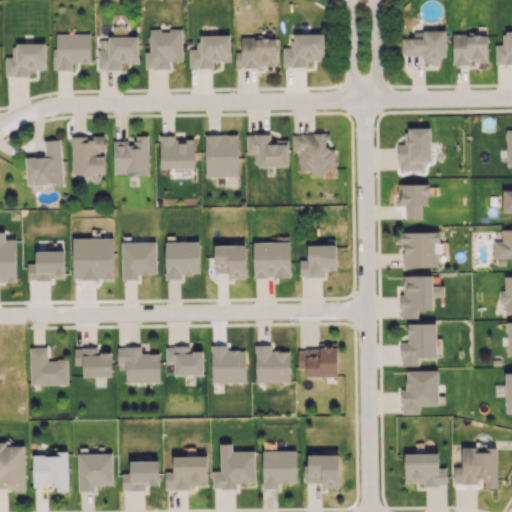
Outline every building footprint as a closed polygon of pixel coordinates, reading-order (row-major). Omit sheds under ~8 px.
[(169,68),(169,61),(182,61),(182,29),(149,29),(149,52),(145,52),(145,69),(169,68)] [(445,30),(422,30),(422,38),(401,38),(401,55),(423,55),(423,64),(439,64),(439,57),(445,57),(445,30)] [(495,64),(511,63),(511,30),(502,31),(503,44),(495,44),(495,64)] [(53,34),(54,70),(72,69),(71,63),(90,62),(89,33),(53,34)] [(283,67),(306,66),(306,60),(323,59),(323,33),(293,34),(293,47),(283,47),(283,67)] [(452,35),(452,65),(470,64),(470,63),(487,62),(487,34),(452,35)] [(189,48),(189,68),(213,67),(213,61),(230,61),(230,35),(199,35),(199,48),(189,48)] [(137,37),(97,37),(98,69),(120,69),(120,62),(138,62),(137,37)] [(276,38),(241,37),(240,51),(235,51),(235,66),(275,67),(276,38)] [(45,44),(12,44),(12,57),(5,57),(5,76),(28,76),(28,69),(46,69),(45,44)] [(398,170),(423,170),(423,162),(430,161),(430,128),(405,128),(405,144),(397,144),(398,170)] [(300,170),(310,170),(311,176),(324,175),(323,169),(335,169),(334,147),(328,148),(327,133),(291,134),(292,150),(299,150),(300,170)] [(237,134),(204,135),(205,176),(238,176),(237,134)] [(246,153),(254,153),(254,166),(287,166),(287,139),(270,140),(270,134),(246,134),(246,153)] [(113,173),(148,173),(147,135),(132,136),(132,140),(112,140),(113,173)] [(160,169),(194,168),(193,139),(174,139),(174,135),(159,135),(160,169)] [(104,173),(104,136),(71,136),(71,173),(104,173)] [(62,184),(60,139),(43,140),(44,157),(25,157),(26,185),(62,184)] [(427,183),(398,184),(398,205),(405,205),(405,220),(421,219),(421,205),(428,205),(427,183)] [(502,212),(511,212),(511,189),(502,190),(502,212)] [(511,229),(501,229),(501,240),(493,241),(493,258),(511,258),(511,229)] [(0,281),(16,281),(15,239),(5,239),(5,231),(0,230),(0,281)] [(403,267),(436,267),(435,242),(439,242),(438,231),(398,232),(399,245),(402,245),(403,267)] [(72,238),(72,279),(113,279),(113,238),(72,238)] [(199,273),(199,241),(164,241),(165,279),(181,279),(181,273),(199,273)] [(252,242),(253,278),(290,277),(289,241),(252,242)] [(122,279),(137,279),(137,274),(156,274),(156,242),(121,242),(122,279)] [(299,276),(323,276),(323,271),(336,270),(335,244),(307,245),(307,260),(299,260),(299,276)] [(245,245),(214,245),(214,272),(227,272),(227,278),(245,278),(245,245)] [(63,251),(34,251),(35,263),(27,264),(27,279),(64,279),(63,251)] [(403,275),(403,294),(399,294),(400,318),(417,318),(417,310),(432,310),(432,296),(444,296),(443,286),(432,286),(432,275),(403,275)] [(511,275),(504,275),(504,291),(500,291),(500,304),(504,304),(504,314),(511,313),(511,275)] [(400,366),(418,365),(418,357),(436,357),(436,323),(407,323),(407,342),(400,342),(400,366)] [(289,350),(271,351),(270,344),(255,345),(255,382),(289,382),(289,350)] [(336,344),(318,344),(318,349),(297,349),(297,368),(305,368),(305,376),(337,376),(336,344)] [(245,350),(227,350),(227,345),(211,345),(211,383),(245,382),(245,350)] [(159,382),(159,353),(140,353),(140,346),(117,347),(117,370),(125,370),(125,382),(159,382)] [(203,374),(202,350),(190,351),(189,346),(165,346),(165,363),(174,363),(174,375),(203,374)] [(47,347),(29,347),(29,384),(67,384),(67,359),(47,360),(47,347)] [(111,352),(98,352),(98,347),(74,347),(74,364),(82,364),(82,376),(111,376),(111,352)] [(405,371),(405,389),(401,389),(401,413),(419,413),(419,405),(438,405),(437,370),(405,371)] [(0,488),(24,488),(24,446),(6,446),(6,441),(0,441),(0,488)] [(255,483),(254,451),(232,451),(231,443),(219,443),(220,471),(212,471),(212,488),(236,488),(236,483),(255,483)] [(496,447),(461,447),(461,467),(453,467),(453,482),(484,482),(484,487),(496,487),(496,447)] [(262,451),(262,488),(278,488),(278,483),(296,483),(296,450),(262,451)] [(68,491),(67,451),(56,451),(56,455),(32,455),(32,485),(55,485),(56,491),(68,491)] [(404,483),(423,482),(423,486),(446,485),(446,468),(438,468),(438,452),(403,453),(404,483)] [(112,485),(112,453),(77,453),(78,491),(94,491),(94,485),(112,485)] [(307,454),(307,464),(303,464),(304,482),(320,482),(320,488),(339,487),(338,454),(307,454)] [(206,456),(172,456),(172,472),(164,472),(164,489),(189,489),(189,485),(207,485),(206,456)] [(158,460),(129,461),(129,473),(121,473),(122,490),(145,490),(145,485),(158,485),(158,460)]
